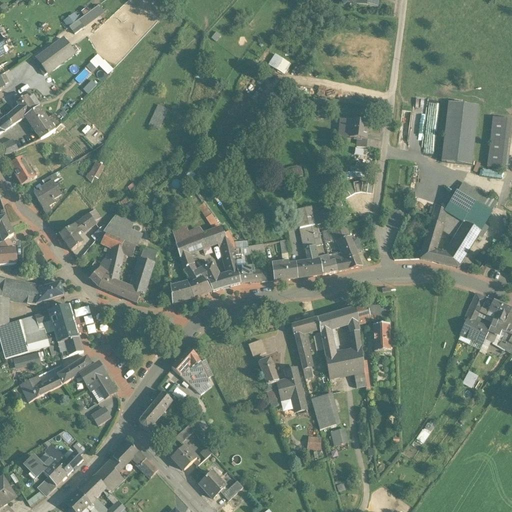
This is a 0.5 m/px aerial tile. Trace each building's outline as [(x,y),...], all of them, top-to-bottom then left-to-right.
[(356,0),(355,6),(376,9),(377,0),(356,0)] [(100,18),(93,9),(77,21),(84,30),(100,18)] [(63,41),(37,60),(48,75),(74,55),(63,41)] [(285,74),(292,63),(278,54),(271,65),(285,74)] [(114,72),(106,64),(100,70),(108,78),(114,72)] [(94,80),(85,90),(90,94),(99,85),(94,80)] [(32,98),(29,100),(27,97),(16,104),(19,108),(7,118),(3,121),(0,123),(0,126),(3,133),(25,119),(41,141),(48,137),(55,132),(32,98)] [(327,103),(317,101),(316,108),(326,110),(327,103)] [(169,111),(157,106),(148,125),(160,131),(169,111)] [(449,106),(442,163),(473,166),(479,109),(449,106)] [(326,110),(316,108),(313,107),(311,116),(324,118),(326,110)] [(511,122),(492,119),(487,169),(506,171),(511,122)] [(367,125),(346,122),(345,136),(350,136),(349,140),(357,141),(365,142),(367,125)] [(365,142),(357,141),(356,149),(369,151),(370,142),(365,142)] [(0,150),(4,158),(18,152),(13,142),(0,147),(0,150)] [(27,168),(22,159),(9,167),(22,187),(37,179),(29,167),(27,168)] [(104,168),(96,164),(89,176),(88,175),(86,179),(91,185),(94,179),(97,180),(104,168)] [(288,172),(289,180),(302,177),(301,170),(288,172)] [(55,175),(42,183),(45,188),(53,183),(54,183),(58,180),(55,175)] [(45,188),(34,194),(43,210),(55,203),(53,200),(61,196),(54,183),(53,183),(45,188)] [(350,186),(345,189),(350,198),(355,196),(350,186)] [(462,186),(456,195),(445,213),(479,233),(490,216),(479,209),(486,198),(462,186)] [(345,189),(340,192),(345,201),(350,198),(345,189)] [(66,218),(82,197),(73,191),(58,212),(66,218)] [(486,198),(479,209),(490,216),(497,204),(486,198)] [(129,203),(126,199),(119,205),(122,209),(129,203)] [(220,230),(203,206),(199,208),(213,233),(220,230)] [(445,213),(435,207),(428,231),(439,235),(440,231),(455,240),(446,256),(460,264),(479,233),(445,213)] [(316,210),(311,211),(296,214),(300,231),(311,228),(314,228),(312,217),(317,216),(316,210)] [(403,215),(388,211),(384,226),(398,231),(403,215)] [(94,212),(74,226),(79,233),(83,230),(85,232),(95,224),(94,222),(99,219),(94,212)] [(317,216),(312,217),(314,228),(317,227),(325,224),(321,213),(317,216)] [(133,222),(117,215),(110,224),(106,229),(103,234),(135,247),(138,238),(128,235),(133,222)] [(13,236),(5,217),(0,218),(0,236),(4,243),(13,236)] [(74,226),(60,236),(59,236),(71,253),(72,252),(71,252),(82,245),(75,235),(79,233),(74,226)] [(320,241),(317,227),(314,228),(311,228),(314,240),(314,243),(320,241)] [(185,228),(173,234),(177,246),(202,237),(199,232),(188,237),(185,228)] [(311,228),(300,231),(302,243),(314,240),(311,228)] [(353,248),(345,228),(332,231),(335,242),(335,244),(337,243),(340,249),(332,251),(332,249),(326,251),(328,258),(330,264),(335,263),(337,274),(361,269),(354,251),(357,250),(355,247),(353,248)] [(99,230),(91,237),(95,242),(95,241),(96,242),(102,234),(99,230)] [(226,240),(220,230),(213,233),(202,237),(177,246),(175,247),(179,260),(194,254),(217,245),(218,245),(226,240)] [(332,231),(322,234),(325,245),(335,242),(332,231)] [(439,235),(428,231),(426,239),(420,260),(440,265),(446,256),(434,252),(439,235)] [(135,247),(103,234),(102,234),(96,242),(114,250),(115,251),(122,254),(132,257),(135,247)] [(231,251),(231,248),(226,240),(218,245),(222,250),(229,277),(227,277),(229,288),(240,285),(233,257),(231,251)] [(314,240),(302,243),(304,251),(307,250),(306,250),(316,249),(314,243),(314,240)] [(320,241),(314,243),(316,249),(318,260),(325,259),(322,247),(320,241)] [(13,250),(8,243),(0,249),(3,254),(8,250),(13,250)] [(318,260),(316,249),(306,250),(307,250),(304,251),(307,264),(295,265),(296,271),(297,281),(322,277),(320,262),(319,262),(318,260)] [(0,266),(16,266),(14,250),(13,250),(8,250),(3,254),(0,254),(0,266)] [(115,251),(114,250),(110,262),(120,264),(122,254),(115,251)] [(157,253),(142,250),(139,260),(140,260),(153,265),(157,253)] [(194,254),(179,260),(183,272),(192,267),(193,266),(191,259),(195,258),(194,254)] [(296,271),(292,272),(292,267),(289,268),(287,256),(282,256),(283,264),(272,265),(274,283),(297,281),(296,271)] [(460,264),(446,256),(440,265),(457,269),(460,264)] [(253,268),(242,269),(242,257),(233,257),(240,285),(261,284),(260,275),(254,275),(253,272),(253,268)] [(335,263),(330,264),(328,258),(325,259),(318,260),(319,262),(320,262),(322,277),(337,274),(335,263)] [(120,264),(110,262),(110,263),(107,260),(90,280),(98,289),(120,298),(123,288),(115,285),(120,264)] [(153,265),(140,260),(130,291),(129,293),(139,296),(143,297),(153,265)] [(211,266),(196,273),(200,279),(202,279),(205,284),(207,283),(212,293),(222,290),(229,288),(227,277),(218,280),(211,266)] [(192,267),(183,272),(191,284),(200,279),(196,273),(192,267)] [(266,271),(253,272),(254,275),(260,275),(261,284),(267,284),(266,271)] [(188,286),(193,300),(211,293),(205,284),(202,279),(200,279),(191,284),(188,286)] [(40,288),(0,280),(0,300),(7,301),(36,307),(36,306),(35,307),(39,291),(40,290),(40,288)] [(193,300),(188,286),(187,284),(170,289),(172,306),(193,300)] [(40,290),(39,291),(35,307),(36,306),(64,298),(60,285),(40,290)] [(123,288),(120,298),(136,305),(139,296),(129,293),(130,291),(123,288)] [(475,295),(470,306),(481,311),(486,299),(475,295)] [(511,311),(486,299),(481,311),(479,315),(493,321),(490,329),(494,330),(497,323),(504,326),(511,311)] [(367,306),(355,309),(358,322),(368,319),(370,318),(367,306)] [(481,311),(470,306),(463,321),(466,322),(460,336),(482,346),(484,341),(488,332),(489,331),(474,325),(479,315),(481,311)] [(69,308),(42,316),(45,324),(51,322),(54,332),(75,326),(69,308)] [(355,309),(342,313),(346,328),(348,327),(348,329),(359,326),(359,325),(358,322),(355,309)] [(511,311),(504,326),(502,331),(511,335),(507,341),(508,341),(503,350),(511,356),(511,354),(511,311)] [(342,313),(335,315),(339,330),(346,328),(342,313)] [(335,315),(317,321),(319,330),(321,340),(323,350),(333,348),(330,332),(339,330),(335,315)] [(42,316),(35,318),(38,326),(45,324),(42,316)] [(35,318),(26,320),(29,331),(38,328),(38,326),(35,318)] [(317,321),(309,323),(311,332),(319,330),(317,321)] [(309,323),(291,328),(293,337),(294,337),(298,353),(307,351),(307,345),(304,334),(311,332),(309,323)] [(75,326),(54,332),(54,334),(46,337),(44,331),(24,336),(29,354),(58,346),(79,340),(75,326)] [(348,329),(351,353),(361,352),(359,326),(348,329)] [(389,326),(379,327),(373,327),(374,354),(390,353),(389,326)] [(511,335),(502,331),(499,337),(503,338),(498,347),(498,348),(503,350),(508,341),(507,341),(511,335)] [(499,337),(488,332),(484,341),(492,344),(498,347),(503,338),(499,337)] [(19,339),(1,344),(5,361),(29,354),(24,336),(19,337),(19,339)] [(79,340),(58,346),(60,355),(61,355),(63,360),(83,354),(79,340)] [(492,344),(484,341),(482,346),(489,350),(492,344)] [(261,342),(248,347),(253,359),(265,355),(261,342)] [(58,346),(43,350),(46,359),(60,355),(58,346)] [(333,348),(323,350),(324,358),(334,356),(333,348)] [(203,370),(197,359),(188,351),(172,370),(180,377),(190,366),(196,375),(203,370)] [(307,351),(298,353),(305,381),(312,380),(310,369),(308,361),(308,357),(307,351)] [(334,356),(324,358),(324,359),(329,381),(353,376),(364,374),(361,352),(351,353),(342,354),(334,356)] [(484,356),(479,353),(476,359),(482,361),(484,356)] [(87,359),(58,377),(59,379),(41,387),(33,391),(37,399),(42,396),(64,386),(71,381),(70,381),(92,367),(87,359)] [(278,383),(269,361),(259,365),(267,386),(263,387),(266,394),(272,392),(270,386),(278,383)] [(116,394),(98,365),(93,368),(93,367),(92,367),(93,368),(80,376),(91,394),(97,390),(105,401),(116,394)] [(196,375),(190,366),(180,377),(196,392),(204,387),(196,375)] [(203,370),(196,375),(204,387),(210,384),(203,370)] [(306,411),(296,371),(285,373),(287,383),(277,385),(281,401),(291,399),(295,414),(306,411)] [(467,372),(461,385),(471,389),(477,377),(467,372)] [(364,374),(353,376),(356,390),(365,388),(364,374)] [(38,377),(20,387),(23,393),(32,389),(33,391),(41,387),(40,385),(41,384),(38,377)] [(37,399),(33,391),(32,389),(23,393),(29,404),(37,399)] [(105,401),(97,390),(91,394),(98,405),(105,401)] [(272,392),(266,394),(272,409),(278,407),(275,399),(272,392)] [(162,395),(140,422),(139,424),(140,426),(147,433),(148,432),(155,424),(157,422),(167,410),(166,409),(167,409),(166,408),(170,402),(162,395)] [(327,397),(311,401),(319,432),(335,427),(327,397)] [(98,428),(110,420),(103,409),(91,417),(98,428)] [(429,420),(415,440),(422,444),(435,424),(429,420)] [(155,424),(148,432),(153,437),(161,428),(155,424)] [(174,440),(180,445),(193,433),(189,426),(174,440)] [(69,447),(76,441),(66,431),(59,436),(69,447)] [(349,443),(347,431),(331,434),(334,447),(349,443)] [(206,439),(200,442),(205,450),(210,447),(206,439)] [(322,440),(308,439),(307,450),(321,451),(322,440)] [(86,452),(78,444),(73,448),(81,456),(84,454),(86,452)] [(128,444),(113,460),(122,470),(131,460),(139,469),(145,462),(128,444)] [(59,456),(52,448),(45,455),(51,460),(53,462),(59,456)] [(196,461),(184,448),(171,459),(183,473),(196,461)] [(66,463),(59,456),(53,462),(67,476),(67,477),(82,462),(74,455),(66,463)] [(44,467),(34,458),(25,468),(31,474),(34,471),(39,477),(42,474),(46,470),(44,467)] [(216,464),(210,459),(205,463),(210,469),(216,464)] [(67,476),(53,463),(51,460),(44,467),(46,470),(42,474),(46,479),(55,488),(67,476)] [(122,470),(113,460),(107,465),(117,475),(122,470)] [(157,474),(145,462),(139,469),(151,480),(157,474)] [(107,465),(94,479),(109,495),(110,495),(124,482),(117,475),(107,465)] [(22,469),(17,466),(13,472),(18,475),(22,469)] [(34,471),(31,474),(36,480),(39,477),(34,471)] [(212,475),(209,478),(214,484),(218,481),(212,475)] [(3,478),(0,479),(0,509),(3,507),(2,505),(15,497),(3,478)] [(214,484),(209,478),(199,487),(212,501),(219,494),(224,489),(218,481),(214,484)] [(55,488),(46,479),(38,487),(47,496),(55,488)] [(94,479),(84,488),(96,501),(102,494),(106,498),(109,495),(94,479)] [(227,492),(224,489),(219,494),(228,503),(242,490),(237,484),(227,492)] [(96,501),(84,488),(79,494),(90,506),(96,501)] [(90,506),(79,494),(66,506),(71,511),(84,511),(87,510),(89,511),(90,511),(93,509),(90,506)] [(110,495),(109,495),(106,498),(115,507),(118,504),(110,495)]
